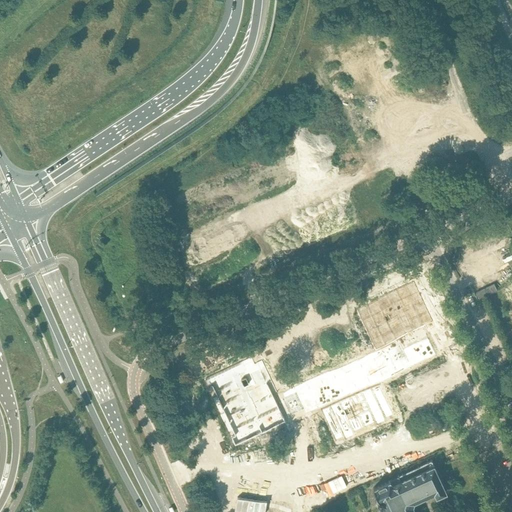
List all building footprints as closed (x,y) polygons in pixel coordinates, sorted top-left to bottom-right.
[(174,256),(171,242),(164,243),(167,257),(174,256)] [(368,310),(358,315),(363,325),(366,324),(372,335),(368,337),(373,348),(383,344),(384,347),(404,338),(406,342),(414,337),(413,334),(423,329),(421,326),(430,321),(425,310),(422,312),(416,300),(420,299),(419,298),(415,288),(404,293),(404,294),(396,298),(394,293),(385,297),(387,301),(377,306),(377,307),(369,311),(368,310)] [(511,292),(498,300),(511,327),(511,292)] [(214,386),(210,388),(217,402),(221,401),(225,411),(222,413),(229,427),(232,426),(235,431),(231,432),(235,440),(238,439),(240,442),(249,438),(250,441),(273,431),(271,427),(280,423),(278,420),(282,418),(278,410),(275,412),(272,407),(276,405),(269,391),(266,392),(264,388),(267,387),(257,366),(254,367),(252,364),(244,368),(242,365),(219,375),(221,379),(212,383),(214,386)] [(338,401),(313,413),(321,432),(327,429),(331,439),(329,440),(334,453),(347,447),(345,444),(355,440),(356,443),(378,432),(377,430),(387,425),(388,428),(400,422),(394,409),(391,411),(387,401),(392,398),(384,380),(353,394),(356,399),(340,406),(338,401)] [(398,476),(373,488),(379,500),(376,502),(379,508),(381,511),(415,511),(412,506),(414,502),(421,498),(429,494),(434,492),(436,496),(446,492),(433,464),(433,465),(400,480),(398,476)]
